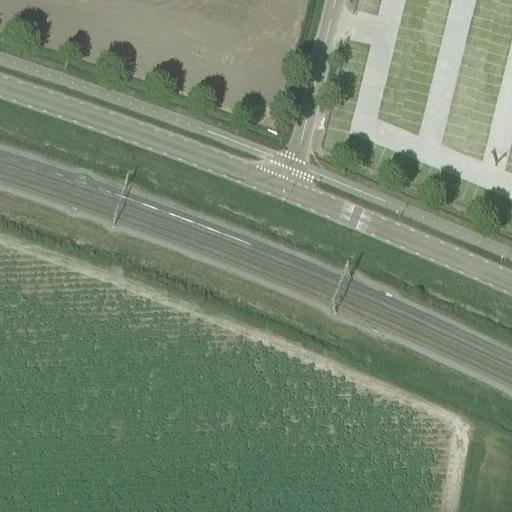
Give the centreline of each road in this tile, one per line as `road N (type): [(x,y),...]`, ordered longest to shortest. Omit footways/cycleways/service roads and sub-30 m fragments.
road 1 (tertiary): [(285,191),(0,86)]
road 2 (tertiary): [(511,288),(285,191)]
road 3 (unclassified): [(285,191),(335,0)]
